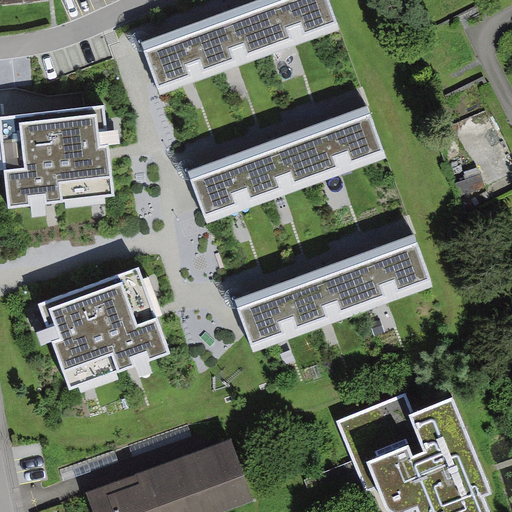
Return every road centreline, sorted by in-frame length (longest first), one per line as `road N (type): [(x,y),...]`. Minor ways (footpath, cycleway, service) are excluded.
road 1 (unknown): [(246,226),(201,251),(0,279)]
road 2 (residential): [(0,49),(53,41),(147,0)]
